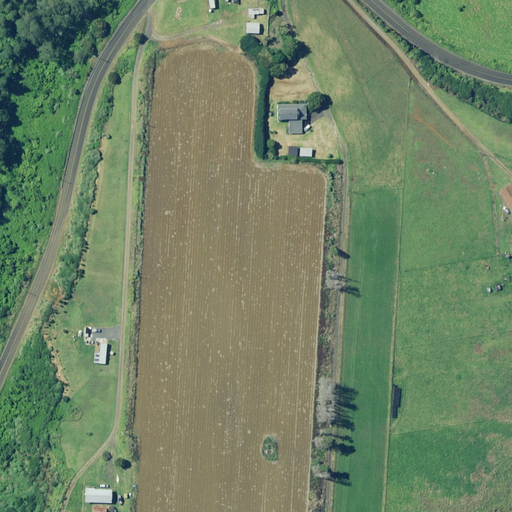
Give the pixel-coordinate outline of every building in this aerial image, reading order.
[(264,14),(264,9),(249,9),(249,19),(254,18),(254,14),(264,14)] [(260,23),(247,23),(246,33),(259,34),(260,23)] [(307,120),(307,104),(278,105),(278,120),(289,120),(290,134),(303,133),(302,120),(307,120)] [(312,149),(301,148),(300,156),(312,157),(312,149)] [(511,187),(510,185),(499,192),(511,211),(511,187)] [(112,490),(86,489),(85,502),(111,503),(112,490)]
